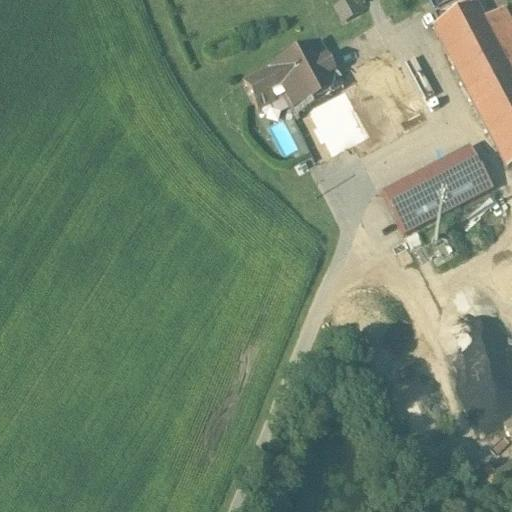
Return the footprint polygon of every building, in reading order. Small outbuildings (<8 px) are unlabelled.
[(343,24),(352,20),(342,2),(334,6),(343,24)] [(511,28),(503,10),(483,20),(476,6),(433,28),(507,169),(511,166),(511,28)] [(319,44),(270,70),(270,71),(244,85),(258,111),(284,97),(288,104),(337,78),(319,44)] [(337,78),(288,104),(319,165),(369,139),(365,131),(416,104),(388,51),(337,78)] [(469,150),(381,196),(403,238),(492,192),(469,150)] [(490,201),(447,223),(466,258),(508,236),(490,201)] [(511,273),(504,275),(496,281),(491,289),(489,299),(491,308),(496,316),(505,322),(511,322),(511,273)]
